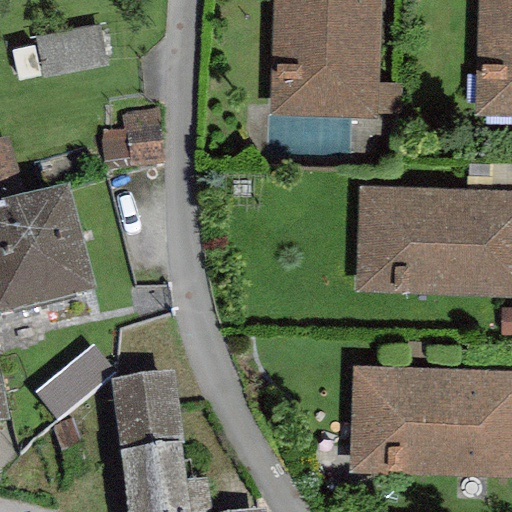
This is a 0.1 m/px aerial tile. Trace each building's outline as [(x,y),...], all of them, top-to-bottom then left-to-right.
[(273,0),(270,114),(376,117),(379,0),(273,0)] [(511,0),(477,0),(474,117),(511,117),(511,0)] [(43,36),(50,75),(116,62),(109,23),(43,36)] [(9,137),(0,138),(0,200),(26,194),(9,137)] [(26,194),(0,200),(0,314),(95,290),(67,183),(26,194)] [(511,193),(359,187),(355,292),(511,298),(511,193)] [(511,308),(500,308),(500,336),(511,335),(511,308)] [(115,373),(92,345),(33,394),(57,422),(115,373)] [(511,373),(354,368),(350,471),(511,476),(511,373)] [(172,371),(109,381),(128,511),(210,511),(205,478),(185,481),(180,443),(183,443),(172,371)]
